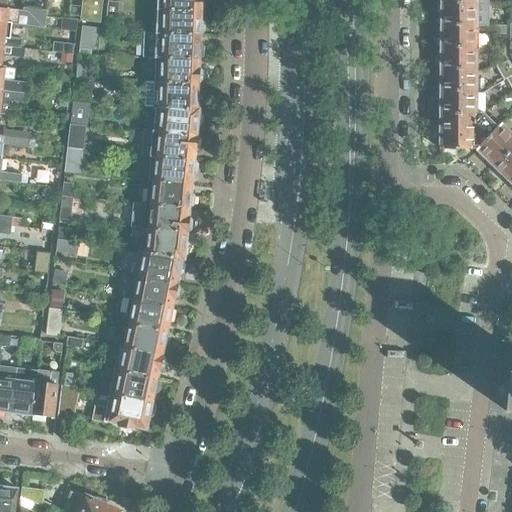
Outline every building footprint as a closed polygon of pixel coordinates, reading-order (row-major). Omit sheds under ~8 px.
[(9,9),(9,0),(0,0),(0,4),(0,8),(8,9),(9,9)] [(93,21),(95,0),(83,0),(81,20),(93,21)] [(101,20),(103,0),(95,0),(93,21),(101,22),(101,20)] [(201,12),(201,0),(161,0),(161,10),(201,12)] [(441,5),(440,27),(451,28),(451,25),(454,24),(458,24),(461,25),(478,26),(488,26),(488,3),(461,3),(458,1),(454,2),(451,3),(451,5),(441,5)] [(0,21),(7,22),(44,27),(45,10),(24,8),(23,11),(9,9),(8,9),(0,8),(0,21)] [(119,23),(121,9),(108,8),(106,22),(119,23)] [(201,12),(161,10),(160,34),(200,35),(201,12)] [(76,31),(77,20),(63,19),(62,30),(76,31)] [(13,37),(15,23),(0,21),(0,43),(22,46),(23,38),(13,37)] [(478,46),(478,26),(461,25),(458,24),(454,24),(451,25),(451,28),(440,27),(440,49),(451,49),(451,47),(453,45),(478,46)] [(505,33),(505,24),(492,24),(492,33),(505,33)] [(99,50),(102,29),(82,26),(80,48),(99,50)] [(200,35),(160,34),(148,33),(147,57),(159,58),(199,59),(200,35)] [(73,55),(75,44),(54,42),(53,53),(73,55)] [(0,45),(0,65),(2,65),(3,54),(25,57),(26,48),(0,45)] [(478,69),(478,46),(453,45),(451,47),(451,49),(440,49),(440,70),(450,71),(450,69),(453,68),(457,68),(460,69),(478,69)] [(505,46),(492,46),(492,55),(505,55),(505,46)] [(199,59),(159,58),(158,83),(199,84),(199,59)] [(508,60),(495,65),(504,80),(507,78),(511,75),(511,66),(511,65),(508,60)] [(87,65),(78,64),(76,78),(86,79),(87,65)] [(2,65),(0,65),(0,90),(28,94),(29,94),(30,83),(5,80),(6,66),(2,65)] [(440,70),(439,93),(450,93),(450,91),(453,90),(457,90),(460,91),(477,92),(478,69),(460,69),(457,68),(453,68),(450,69),(450,71),(440,70)] [(199,84),(158,83),(147,82),(146,107),(157,108),(157,109),(159,109),(160,107),(198,109),(199,84)] [(75,89),(74,103),(82,103),(84,90),(75,89)] [(27,101),(28,94),(0,90),(0,114),(11,116),(13,102),(24,103),(27,101)] [(439,93),(439,113),(450,114),(450,111),(452,110),(457,110),(460,111),(477,112),(477,92),(460,91),(457,90),(453,90),(450,91),(450,93),(439,93)] [(68,108),(69,99),(60,98),(59,107),(68,108)] [(74,103),(71,125),(87,126),(89,103),(82,103),(74,103)] [(159,109),(157,133),(197,135),(200,109),(198,109),(160,107),(159,109)] [(450,114),(439,113),(439,148),(474,148),(475,149),(497,125),(483,112),(477,112),(460,111),(457,110),(452,110),(450,111),(450,114)] [(511,132),(501,122),(497,125),(475,149),(491,164),(498,156),(500,158),(503,157),(505,154),(507,150),(511,144),(511,132)] [(71,125),(68,149),(83,150),(87,126),(71,125)] [(4,130),(3,137),(24,139),(24,132),(4,130)] [(197,135),(157,133),(145,132),(142,156),(154,157),(195,160),(197,135)] [(0,144),(29,148),(30,140),(24,139),(3,137),(0,136),(0,144)] [(511,144),(507,150),(505,154),(503,157),(500,158),(498,156),(491,164),(507,179),(511,173),(511,144)] [(81,174),(83,150),(68,149),(66,173),(81,174)] [(195,160),(154,157),(152,181),(192,184),(195,160)] [(18,175),(4,173),(3,181),(16,182),(17,182),(18,182),(18,175)] [(17,190),(17,182),(16,182),(3,181),(2,181),(1,188),(16,190),(17,190)] [(190,208),(192,184),(152,181),(149,205),(190,208)] [(73,198),(74,184),(64,183),(63,197),(73,198)] [(71,221),(73,198),(63,197),(60,220),(71,221)] [(187,233),(190,208),(149,205),(138,203),(137,213),(148,215),(146,229),(187,233)] [(0,214),(0,224),(12,226),(13,216),(0,214)] [(12,226),(22,226),(23,217),(13,216),(12,226)] [(0,232),(11,234),(12,226),(0,224),(0,232)] [(75,228),(59,226),(58,240),(74,241),(75,228)] [(185,259),(187,233),(146,229),(133,228),(132,237),(146,238),(145,251),(143,250),(142,254),(183,259),(185,259)] [(78,256),(80,243),(59,240),(57,252),(78,256)] [(37,253),(35,272),(48,274),(50,254),(37,253)] [(183,259),(142,254),(138,276),(178,284),(183,259)] [(56,270),(53,282),(66,285),(68,273),(56,270)] [(173,307),(178,284),(138,276),(133,299),(173,307)] [(64,293),(52,292),(50,308),(62,309),(64,293)] [(173,307),(133,299),(130,315),(128,323),(168,331),(173,307)] [(59,336),(62,309),(50,308),(46,335),(59,336)] [(128,323),(130,315),(118,313),(116,321),(128,323)] [(168,331),(128,323),(123,347),(163,354),(168,331)] [(3,337),(2,347),(12,348),(13,338),(3,337)] [(83,340),(68,337),(67,346),(80,348),(82,349),(83,340)] [(62,354),(63,345),(55,343),(54,351),(57,353),(62,354)] [(158,379),(163,354),(123,347),(118,370),(158,379)] [(54,416),(59,372),(40,369),(38,381),(37,381),(33,414),(54,416)] [(158,379),(118,371),(115,386),(105,384),(103,392),(153,402),(158,379)] [(64,374),(63,383),(71,384),(72,375),(64,374)] [(0,409),(13,411),(16,379),(0,376),(0,409)] [(33,414),(37,381),(16,379),(13,411),(33,414)] [(71,384),(63,383),(59,417),(73,420),(79,385),(71,384)] [(147,429),(153,402),(112,394),(109,409),(99,407),(96,421),(109,424),(109,422),(120,424),(119,426),(136,429),(137,427),(147,429)] [(15,511),(18,489),(0,486),(0,511),(15,511)] [(22,487),(22,489),(21,497),(35,503),(32,511),(35,511),(48,511),(52,504),(44,501),(45,490),(22,487)] [(120,511),(81,495),(72,493),(68,501),(63,511),(120,511)] [(32,511),(35,503),(21,497),(20,505),(32,511)]
